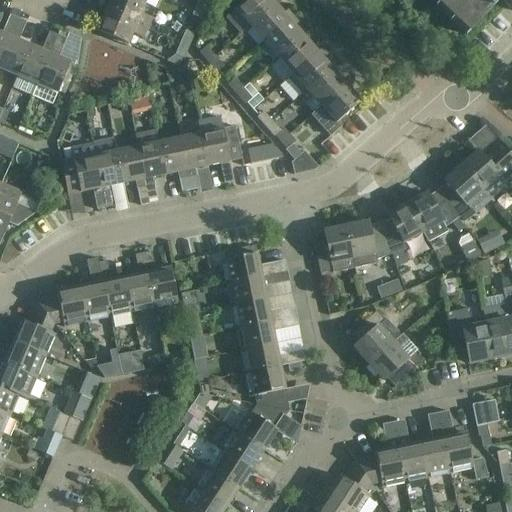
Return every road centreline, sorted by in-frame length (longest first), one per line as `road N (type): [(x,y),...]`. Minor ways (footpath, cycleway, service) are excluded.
road 1 (residential): [(0,293),(83,239),(285,197)]
road 2 (residential): [(285,197),(338,180),(436,97),(485,85),(511,62)]
road 3 (residential): [(327,437),(285,197)]
road 4 (residential): [(511,379),(352,419),(327,437)]
road 5 (residential): [(156,511),(129,476),(67,451),(42,511)]
